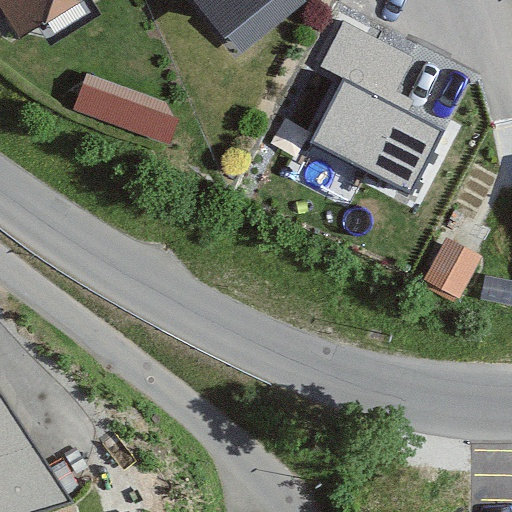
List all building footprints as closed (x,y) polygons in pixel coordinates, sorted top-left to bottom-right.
[(0,0),(0,35),(64,0),(0,0)] [(167,0),(196,39),(205,32),(227,61),(294,10),(286,0),(167,0)] [(440,131),(344,82),(314,141),(410,190),(440,131)] [(77,122),(176,145),(185,107),(86,83),(77,122)] [(430,290),(463,307),(485,264),(452,247),(430,290)] [(0,381),(0,505),(70,485),(0,381)]
